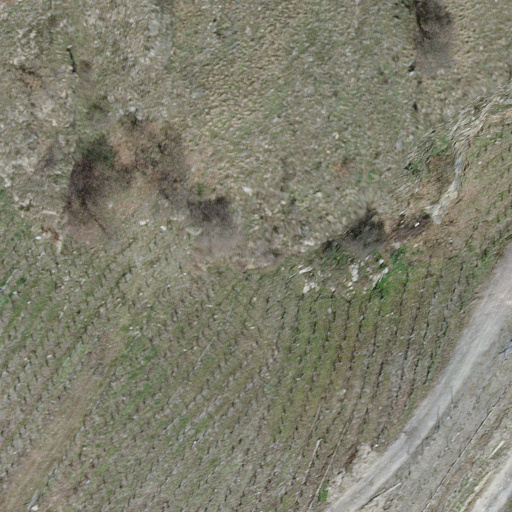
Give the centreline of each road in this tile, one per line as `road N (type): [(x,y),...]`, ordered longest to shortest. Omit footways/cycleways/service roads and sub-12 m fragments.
road 1 (track): [(511,285),(411,459),(353,511)]
road 2 (track): [(15,511),(106,369)]
